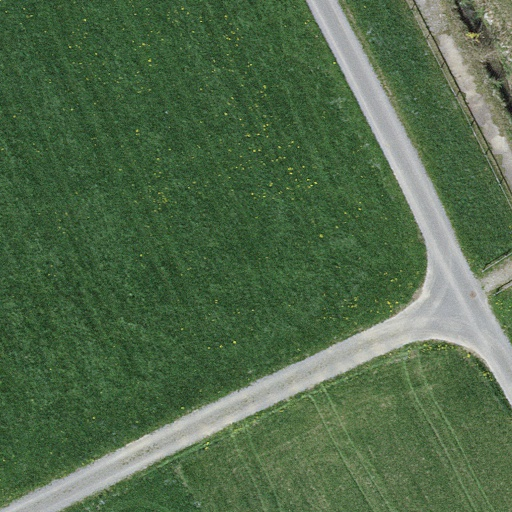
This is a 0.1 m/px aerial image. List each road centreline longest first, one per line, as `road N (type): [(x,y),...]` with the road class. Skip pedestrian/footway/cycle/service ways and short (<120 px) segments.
road 1 (track): [(15,511),(466,292)]
road 2 (unclassified): [(310,0),(511,375)]
road 3 (track): [(434,0),(511,152)]
